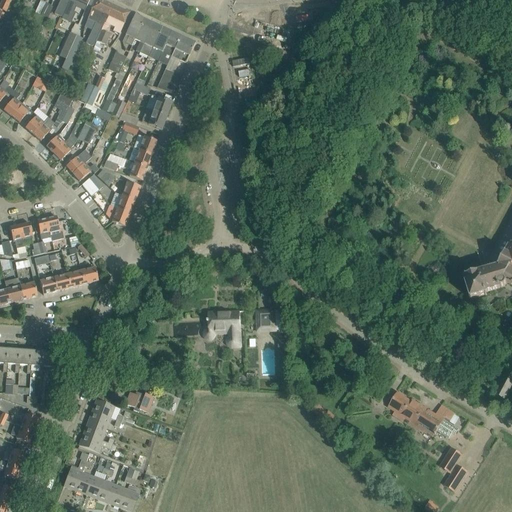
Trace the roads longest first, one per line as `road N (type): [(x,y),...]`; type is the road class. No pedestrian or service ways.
road 1 (unclassified): [(511,426),(357,333),(259,250),(225,246),(160,262),(125,256)]
road 2 (residential): [(125,256),(220,17),(217,0)]
road 3 (residential): [(37,500),(96,336)]
